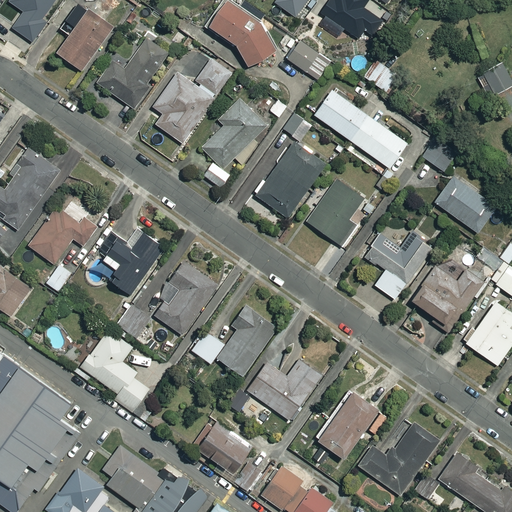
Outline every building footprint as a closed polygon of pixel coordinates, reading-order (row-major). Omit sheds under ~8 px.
[(55,0),(8,0),(23,10),(12,26),(33,41),(47,21),(43,18),(55,0)] [(261,21),(231,0),(223,0),(206,23),(236,44),(248,65),(277,50),(261,21)] [(276,0),(275,2),(296,16),(307,0),(276,0)] [(328,0),(320,11),(325,15),(344,28),(359,38),(365,30),(372,35),(383,20),(364,7),(369,0),(328,0)] [(114,25),(89,6),(87,8),(78,2),(60,28),(69,34),(56,51),(82,70),(114,25)] [(386,11),(382,17),(387,20),(391,14),(386,11)] [(123,124),(133,108),(136,110),(153,84),(151,83),(170,55),(148,40),(127,70),(115,62),(99,85),(126,103),(116,118),(123,124)] [(294,44),(285,56),(318,79),(331,61),(300,40),(296,46),(294,44)] [(234,74),(213,60),(196,85),(179,74),(155,108),(165,115),(158,125),(185,144),(234,74)] [(400,75),(377,60),(366,78),(389,93),(400,75)] [(511,85),(511,79),(502,61),(483,71),(494,95),(511,85)] [(411,145),(335,91),(317,116),(380,161),(374,169),(387,178),(411,145)] [(272,121),(244,95),(219,120),(226,126),(203,149),(218,163),(207,175),(221,189),(232,177),(225,170),(272,121)] [(288,107),(280,101),(272,111),(280,118),(288,107)] [(306,120),(296,113),(285,130),(295,136),(306,120)] [(458,155),(436,140),(424,157),(445,172),(458,155)] [(308,145),(305,148),(297,142),(268,183),(265,181),(255,195),(290,220),(329,165),(314,155),(317,151),(308,145)] [(61,171),(30,149),(12,175),(16,178),(7,191),(3,188),(0,192),(0,216),(20,230),(61,171)] [(498,208),(455,178),(437,204),(480,233),(498,208)] [(366,199),(339,180),(309,222),(341,245),(356,224),(350,221),(366,199)] [(82,225),(59,208),(31,246),(56,265),(76,240),(86,247),(100,228),(87,218),(82,225)] [(0,241),(9,231),(0,223),(0,241)] [(166,249),(139,229),(128,245),(123,241),(108,262),(122,272),(114,282),(132,296),(166,249)] [(382,234),(373,247),(374,248),(367,258),(387,272),(377,286),(397,301),(435,248),(414,233),(402,249),(382,234)] [(511,263),(511,244),(511,243),(501,258),(511,265),(511,263)] [(219,286),(187,263),(161,299),(167,303),(157,317),(184,336),(219,286)] [(511,267),(505,263),(493,281),(511,294),(511,267)] [(35,289),(0,264),(0,307),(15,318),(35,289)] [(73,274),(61,266),(48,284),(60,292),(73,274)] [(486,282),(468,269),(459,282),(438,267),(424,287),(426,288),(416,302),(437,318),(434,323),(449,333),(486,282)] [(511,348),(511,313),(498,303),(478,331),(474,328),(464,341),(499,367),(511,348)] [(39,314),(28,306),(20,318),(31,326),(39,314)] [(279,331),(248,307),(233,326),(239,331),(228,346),(208,332),(194,351),(213,365),(218,358),(244,378),(279,331)] [(136,348),(112,330),(84,367),(120,395),(117,400),(135,414),(152,391),(136,378),(139,374),(124,363),(136,348)] [(72,400),(0,349),(0,479),(11,487),(27,464),(39,472),(71,425),(60,417),(72,400)] [(324,376),(302,360),(289,378),(270,364),(250,391),(291,421),(324,376)] [(323,465),(333,450),(349,461),(382,412),(351,391),(318,440),(323,443),(313,458),(323,465)] [(441,442),(415,424),(391,459),(374,447),(360,467),(403,497),(441,442)] [(255,452),(218,425),(214,431),(208,426),(195,445),(238,476),(255,452)] [(162,474),(121,445),(98,478),(139,507),(162,474)] [(511,511),(511,490),(507,487),(503,492),(476,474),(480,468),(459,454),(440,480),(472,502),(465,511),(511,511)] [(264,497),(286,511),(288,511),(289,511),(337,511),(333,509),(336,505),(313,489),(310,493),(301,487),(305,483),(284,468),(264,497)] [(110,511),(95,501),(104,488),(76,469),(46,511),(47,511),(110,511)] [(197,511),(208,497),(174,473),(146,511),(197,511)] [(440,484),(428,475),(417,490),(429,499),(440,484)] [(228,511),(213,501),(205,511),(228,511)]
